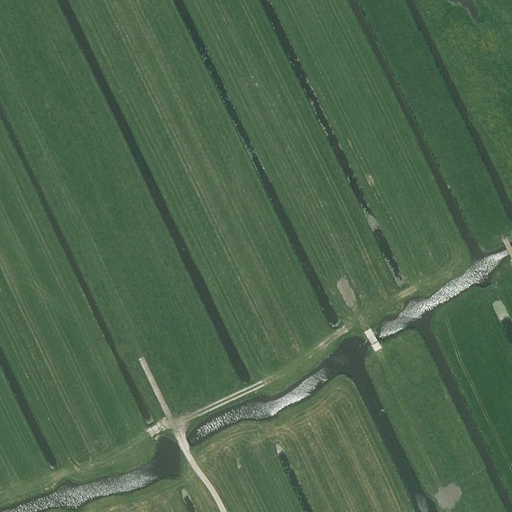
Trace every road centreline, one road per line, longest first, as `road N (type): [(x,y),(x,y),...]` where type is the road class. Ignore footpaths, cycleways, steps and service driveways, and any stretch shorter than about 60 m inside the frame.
road 1 (track): [(448,511),(383,358),(200,0)]
road 2 (track): [(175,426),(281,368),(274,327),(123,22)]
road 3 (track): [(133,345),(226,511)]
